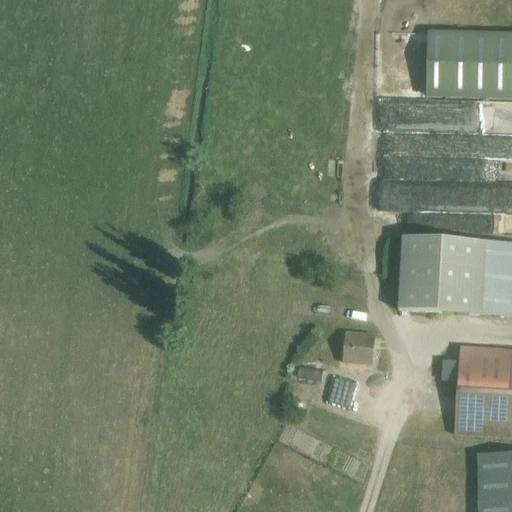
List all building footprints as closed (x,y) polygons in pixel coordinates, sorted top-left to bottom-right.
[(511,35),(431,32),(428,101),(511,104),(511,35)] [(461,114),(437,113),(436,135),(511,138),(511,109),(461,107),(461,114)] [(395,138),(383,138),(382,156),(407,157),(409,117),(397,116),(395,138)] [(511,254),(426,252),(424,317),(511,318),(511,254)] [(354,341),(353,365),(382,365),(382,342),(354,341)] [(469,437),(511,437),(511,355),(471,355),(469,437)] [(443,383),(459,384),(459,362),(444,361),(443,383)] [(376,406),(379,369),(319,365),(317,402),(376,406)] [(511,511),(511,463),(491,463),(490,511),(511,511)]
